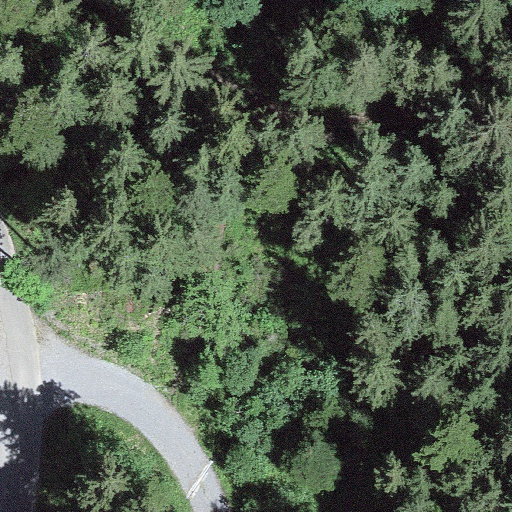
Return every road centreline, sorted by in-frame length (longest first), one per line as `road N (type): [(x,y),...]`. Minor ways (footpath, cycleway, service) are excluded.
road 1 (track): [(0,384),(99,380),(170,443),(205,511)]
road 2 (unclassified): [(22,511),(0,394)]
